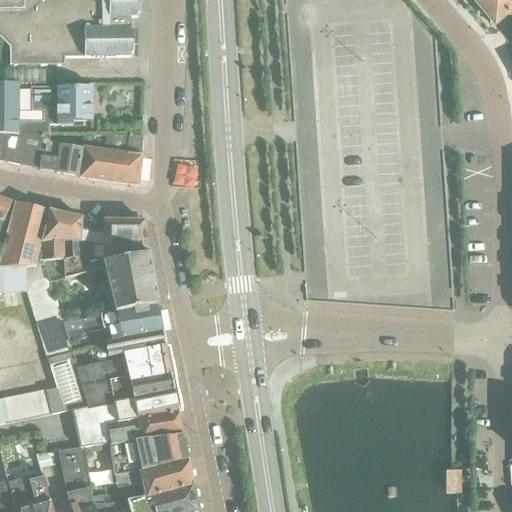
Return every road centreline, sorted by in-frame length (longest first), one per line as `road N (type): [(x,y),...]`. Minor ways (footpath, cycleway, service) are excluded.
road 1 (primary): [(246,336),(219,0)]
road 2 (residential): [(161,206),(170,0)]
road 3 (residential): [(301,334),(504,343)]
road 4 (residential): [(504,343),(504,144)]
road 5 (primary): [(274,511),(246,336)]
road 6 (residential): [(194,343),(224,511)]
road 7 (residential): [(502,511),(504,343)]
road 8 (residential): [(161,206),(0,179)]
road 9 (residential): [(504,144),(488,68),(437,7)]
road 10 (residential): [(194,343),(161,206)]
